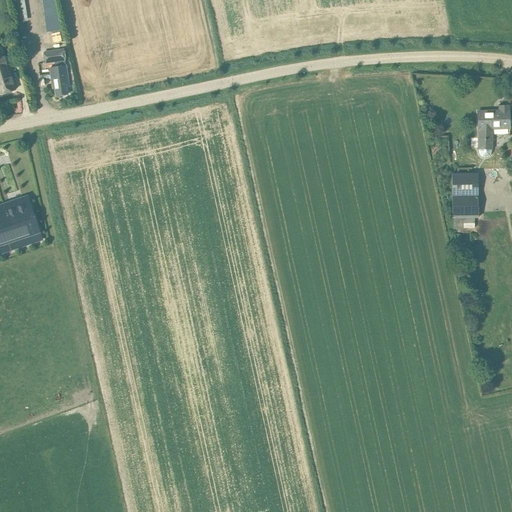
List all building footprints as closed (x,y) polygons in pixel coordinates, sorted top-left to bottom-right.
[(56,0),(41,0),(46,33),(60,31),(56,0)] [(24,22),(15,24),(17,38),(26,37),(24,22)] [(64,32),(52,35),(54,45),(67,41),(64,32)] [(1,47),(0,47),(0,95),(15,90),(1,47)] [(69,87),(67,77),(63,50),(43,52),(45,64),(55,63),(55,67),(50,68),(51,80),(53,90),(55,89),(56,96),(67,95),(66,88),(69,87)] [(479,131),(479,151),(479,154),(480,156),(482,157),(484,158),(487,158),(489,156),(491,155),(491,152),(491,151),(492,151),(493,131),(510,129),(509,121),(509,111),(508,111),(508,106),(499,106),(499,113),(494,113),(494,111),(477,112),(478,122),(478,131),(479,131)] [(476,175),(450,175),(451,220),(453,220),(453,230),(473,230),(472,220),(477,220),(476,175)] [(31,243),(40,240),(38,233),(38,232),(29,204),(0,213),(0,245),(28,236),(31,243)]
